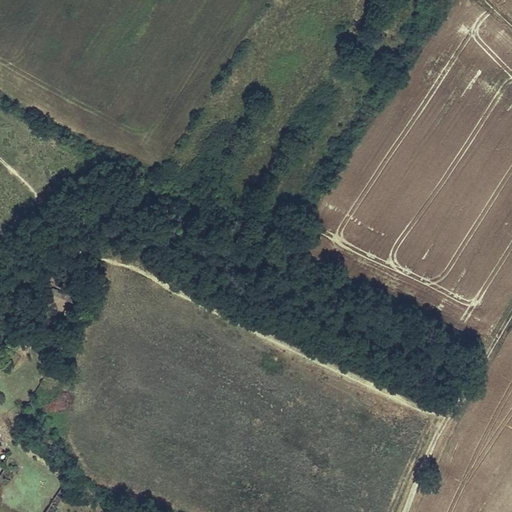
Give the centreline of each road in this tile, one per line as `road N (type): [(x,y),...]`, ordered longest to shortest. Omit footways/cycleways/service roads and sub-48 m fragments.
road 1 (track): [(445,419),(74,241),(0,161)]
road 2 (track): [(406,511),(445,419),(511,318)]
